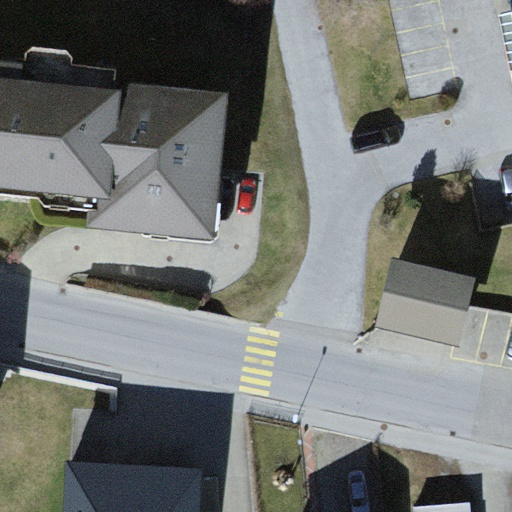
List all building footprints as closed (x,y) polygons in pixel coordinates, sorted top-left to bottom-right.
[(511,0),(490,0),(511,97),(511,0)] [(102,93),(0,84),(0,199),(93,208),(102,93)] [(227,103),(102,93),(93,208),(90,243),(215,253),(227,103)] [(473,285),(391,266),(373,342),(456,361),(473,285)] [(199,511),(200,476),(63,474),(62,511),(199,511)]
